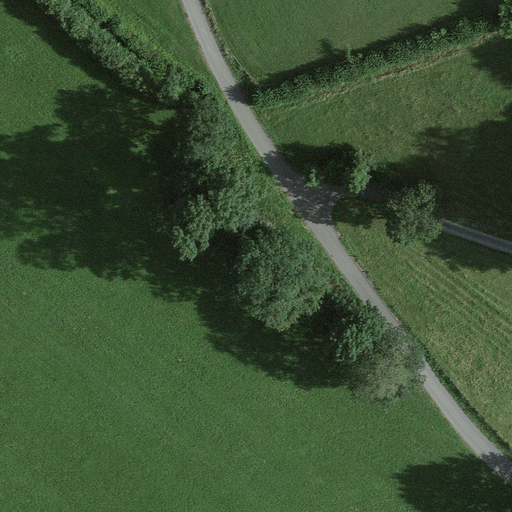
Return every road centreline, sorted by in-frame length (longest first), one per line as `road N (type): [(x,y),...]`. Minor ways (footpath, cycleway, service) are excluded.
road 1 (residential): [(191,0),(218,65),(311,212),(430,381),(511,473)]
road 2 (track): [(511,250),(359,186),(340,189),(311,212)]
